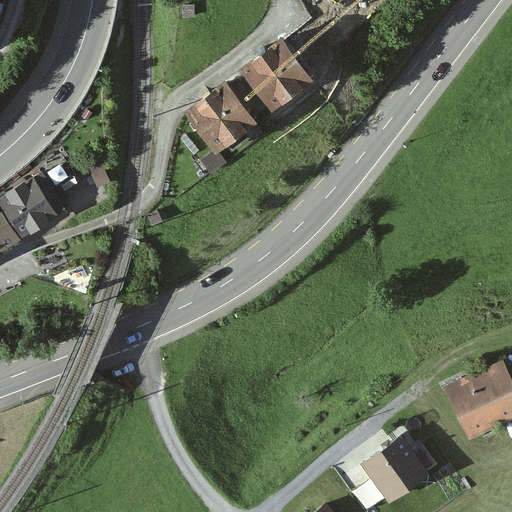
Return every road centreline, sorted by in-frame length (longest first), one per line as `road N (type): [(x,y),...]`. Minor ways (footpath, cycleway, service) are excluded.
road 1 (secondary): [(483,0),(349,171),(269,254),(188,305),(0,382)]
road 2 (track): [(258,511),(450,359),(511,335)]
road 3 (primary): [(93,0),(74,70),(0,156)]
